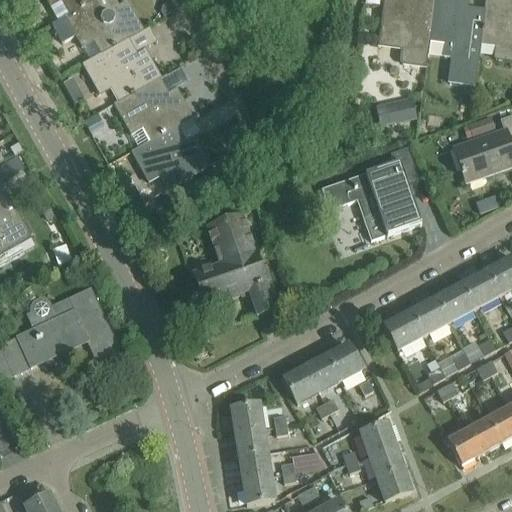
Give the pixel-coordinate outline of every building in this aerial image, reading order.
[(69,17),(99,0),(43,0),(49,10),(61,3),(69,17)] [(122,46),(141,35),(125,6),(113,13),(105,0),(99,0),(69,17),(63,20),(80,50),(93,43),(101,57),(122,46)] [(416,8),(416,0),(382,0),(378,36),(376,50),(401,54),(399,65),(402,69),(426,72),(428,56),(430,45),(429,45),(433,10),(416,8)] [(429,45),(430,45),(444,47),(443,62),(451,63),(448,88),(473,91),(476,66),(477,66),(479,48),(478,48),(482,20),(466,18),(467,3),(440,0),(434,0),(433,10),(429,45)] [(478,48),(479,48),(494,50),(492,65),(511,67),(511,5),(484,2),(482,20),(478,48)] [(130,60),(122,46),(101,57),(81,68),(98,98),(110,91),(118,105),(153,86),(159,83),(143,53),(130,60)] [(171,134),(191,124),(174,94),(161,101),(153,86),(118,105),(113,108),(130,139),(143,131),(150,145),(171,134)] [(376,110),(380,131),(416,123),(412,102),(376,110)] [(454,154),(465,187),(511,171),(511,154),(509,147),(511,146),(511,120),(500,125),(504,137),(454,154)] [(473,143),(495,135),(491,122),(468,130),(473,143)] [(150,145),(130,156),(147,186),(159,179),(167,193),(208,170),(192,142),(180,149),(171,134),(150,145)] [(415,177),(408,154),(390,160),(394,169),(322,194),(329,215),(371,200),(377,218),(363,223),(371,246),(421,229),(405,181),(415,177)] [(18,160),(0,170),(0,174),(5,183),(24,173),(18,160)] [(0,257),(30,240),(4,195),(0,197),(0,257)] [(259,274),(241,221),(207,233),(214,252),(224,248),(230,267),(197,278),(202,293),(201,293),(203,298),(204,298),(208,310),(249,296),(257,319),(277,312),(264,272),(259,274)] [(511,294),(511,265),(511,263),(486,276),(500,301),(511,294)] [(500,301),(486,276),(462,289),(475,314),(500,301)] [(475,314),(462,289),(435,303),(449,328),(475,314)] [(91,295),(52,313),(50,310),(49,309),(47,308),(46,308),(44,308),(42,308),(41,308),(39,309),(38,310),(37,311),(36,312),(35,314),(34,315),(34,317),(30,319),(36,333),(3,348),(16,378),(34,370),(33,368),(84,344),(101,381),(125,370),(91,295)] [(449,328),(435,303),(411,316),(425,341),(449,328)] [(425,341),(411,316),(383,331),(396,356),(425,341)] [(509,347),(511,345),(511,332),(503,337),(509,347)] [(478,351),(484,362),(496,355),(490,344),(478,351)] [(361,376),(347,350),(326,361),(339,387),(361,376)] [(458,375),(471,369),(465,359),(453,365),(458,375)] [(339,387),(326,361),(304,372),(318,398),(339,387)] [(490,381),(497,377),(492,366),(485,370),(490,381)] [(490,381),(485,370),(478,374),(484,385),(490,381)] [(434,388),(447,381),(441,371),(429,378),(434,388)] [(318,398),(304,372),(283,384),(296,409),(318,398)] [(361,390),(366,400),(374,396),(369,386),(361,390)] [(451,403),(458,399),(451,388),(444,392),(451,403)] [(451,403),(444,392),(437,396),(444,408),(451,403)] [(332,419),(340,415),(334,405),(326,409),(332,419)] [(332,419),(326,409),(318,414),(324,424),(332,419)] [(263,434),(259,410),(230,414),(234,439),(263,434)] [(511,442),(511,421),(507,412),(487,423),(501,449),(511,442)] [(289,431),(288,421),(275,423),(277,433),(289,431)] [(501,449),(487,423),(467,434),(481,460),(501,449)] [(395,452),(387,429),(360,438),(368,462),(395,452)] [(277,433),(279,442),(291,440),(289,431),(277,433)] [(267,458),(263,434),(234,439),(238,463),(267,458)] [(481,460),(467,434),(447,446),(461,471),(481,460)] [(403,475),(395,452),(368,462),(376,484),(403,475)] [(271,482),(267,458),(238,463),(242,487),(271,482)] [(316,458),(292,462),(293,468),(294,478),(324,473),(316,458)] [(359,467),(356,458),(345,462),(348,470),(359,467)] [(348,470),(351,479),(362,476),(359,467),(348,470)] [(293,468),(281,470),(282,480),(294,478),(293,468)] [(411,498),(403,475),(376,484),(384,508),(411,498)] [(294,478),(282,480),(284,490),(296,488),(294,478)] [(275,506),(271,482),(242,487),(246,511),(275,506)] [(313,508),(322,503),(316,492),(307,497),(313,508)] [(305,511),(313,508),(307,497),(299,501),(304,511),(305,511)] [(56,511),(49,499),(24,511),(56,511)] [(361,507),(362,511),(374,511),(376,511),(373,503),(361,507)]
